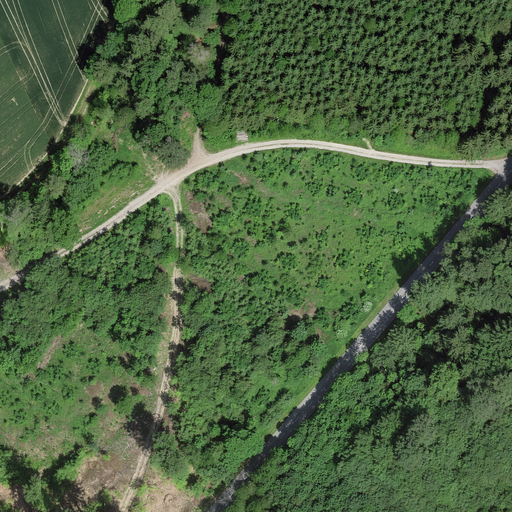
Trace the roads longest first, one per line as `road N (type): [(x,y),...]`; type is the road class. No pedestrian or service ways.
road 1 (track): [(0,289),(195,160),(269,144),(511,165)]
road 2 (unclassified): [(511,169),(216,511)]
road 3 (track): [(131,0),(57,154),(0,208)]
